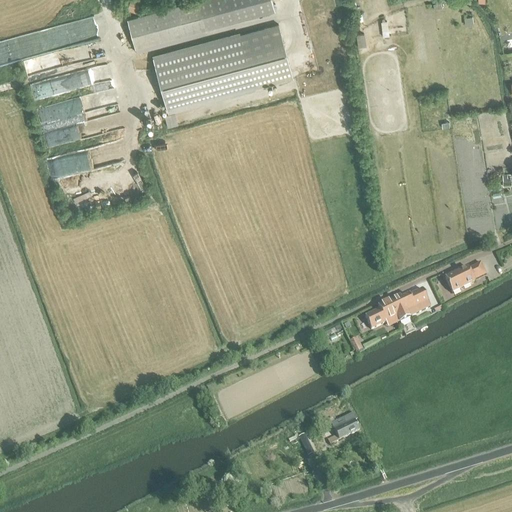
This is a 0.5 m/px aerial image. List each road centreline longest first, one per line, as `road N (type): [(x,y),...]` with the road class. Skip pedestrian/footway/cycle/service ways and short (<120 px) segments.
road 1 (unclassified): [(312,511),(511,449)]
road 2 (residential): [(372,303),(511,245)]
road 3 (track): [(341,502),(404,500),(462,465)]
